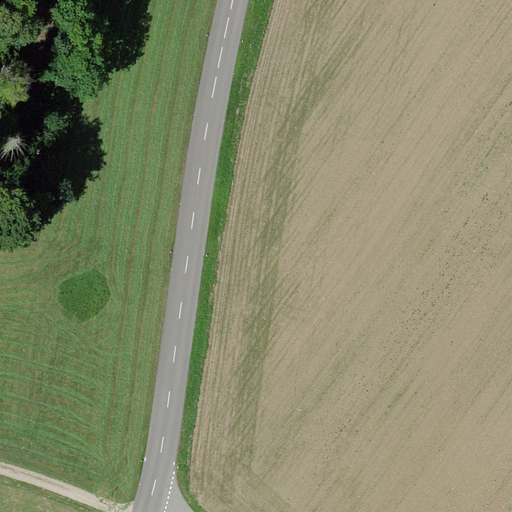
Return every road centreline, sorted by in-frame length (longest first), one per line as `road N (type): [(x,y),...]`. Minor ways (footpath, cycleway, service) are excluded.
road 1 (secondary): [(233,0),(147,511)]
road 2 (track): [(139,511),(0,466)]
